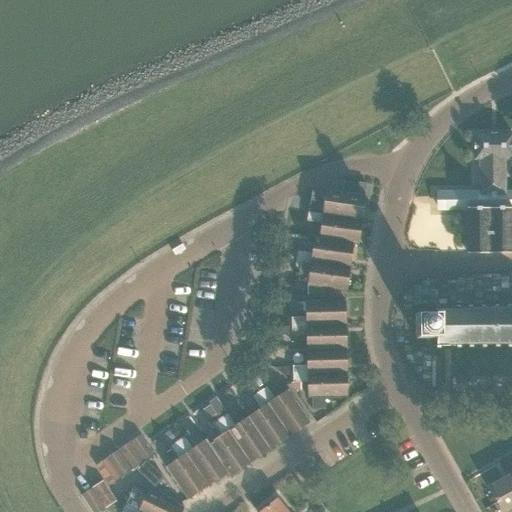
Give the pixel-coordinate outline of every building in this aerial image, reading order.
[(511,145),(511,133),(489,133),(474,134),(474,159),(479,159),(480,193),(481,193),(481,208),(467,208),(467,253),(511,253),(511,207),(503,208),(503,193),(504,193),(504,159),(511,158),(511,145)] [(308,212),(361,220),(365,196),(325,190),(325,194),(311,192),(308,212)] [(321,223),(319,238),(353,243),(353,244),(358,245),(361,220),(308,212),(307,221),(321,223)] [(350,267),(353,244),(353,243),(319,238),(314,237),(311,253),(295,250),(293,259),(350,267)] [(350,267),(293,259),(292,267),(309,270),(307,286),(346,291),(350,267)] [(288,317),(289,326),(345,324),(345,300),(305,301),(305,317),(288,317)] [(511,307),(510,307),(510,305),(506,305),(506,307),(498,308),(498,305),(493,305),(493,308),(484,308),(484,305),(480,305),(480,308),(472,308),(472,305),(467,305),(467,308),(459,308),(459,305),(455,305),(455,308),(439,308),(439,306),(435,306),(435,313),(414,314),(415,339),(436,338),(436,348),(439,348),(439,345),(456,345),(456,348),(460,347),(460,345),(468,345),(468,347),(472,347),(472,345),(481,345),(481,347),(485,347),(485,345),(494,345),(494,347),(499,347),(499,345),(507,344),(507,347),(511,347),(511,344),(511,307)] [(346,348),(345,324),(289,326),(289,334),(306,334),(306,349),(346,348)] [(289,332),(289,330),(289,326),(270,326),(270,335),(289,334),(289,332)] [(347,372),(346,348),(306,349),(307,365),(290,365),(290,367),(290,374),(347,372)] [(307,382),(307,398),(312,398),(312,409),(326,409),(326,398),(347,397),(347,372),(290,374),(290,382),(307,382)] [(265,385),(258,389),(290,436),(310,422),(288,389),(274,399),(265,385)] [(270,450),(290,436),(258,389),(251,394),(260,408),(247,417),(270,450)] [(218,416),(226,410),(220,403),(216,397),(208,402),(218,416)] [(215,415),(209,405),(201,410),(208,420),(215,415)] [(249,463),(270,450),(247,417),(234,425),(225,412),(218,416),(249,463)] [(249,463),(218,416),(211,421),(221,435),(208,443),(227,473),(229,477),(249,463)] [(182,433),(176,424),(169,430),(174,438),(182,433)] [(174,440),(175,439),(169,431),(161,436),(167,445),(169,444),(170,443),(174,440)] [(227,473),(208,443),(205,439),(192,448),(182,434),(175,439),(207,486),(227,473)] [(129,442),(143,462),(153,454),(139,435),(129,442)] [(207,486),(175,439),(174,440),(169,444),(178,458),(165,467),(187,500),(207,486)] [(133,469),(143,462),(129,442),(119,449),(133,469)] [(106,458),(120,478),(130,471),(116,451),(106,458)] [(109,485),(120,478),(106,458),(96,465),(109,485)] [(161,475),(158,472),(154,469),(145,479),(155,487),(164,477),(161,475)] [(511,476),(511,474),(488,487),(502,511),(504,511),(511,507),(511,476)] [(92,488),(105,508),(115,501),(102,481),(92,488)] [(92,511),(98,511),(105,508),(92,488),(81,495),(92,511)] [(126,497),(122,504),(138,511),(181,511),(184,507),(148,489),(141,504),(126,497)] [(286,511),(287,511),(277,499),(260,511),(286,511)]
